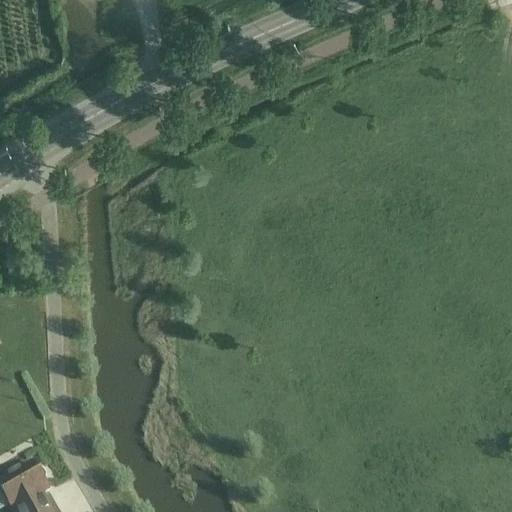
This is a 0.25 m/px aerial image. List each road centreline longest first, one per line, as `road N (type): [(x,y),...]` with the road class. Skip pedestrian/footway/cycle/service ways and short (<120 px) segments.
road 1 (residential): [(88,511),(54,427),(47,195),(22,158)]
road 2 (secondary): [(22,158),(200,60),(339,0)]
